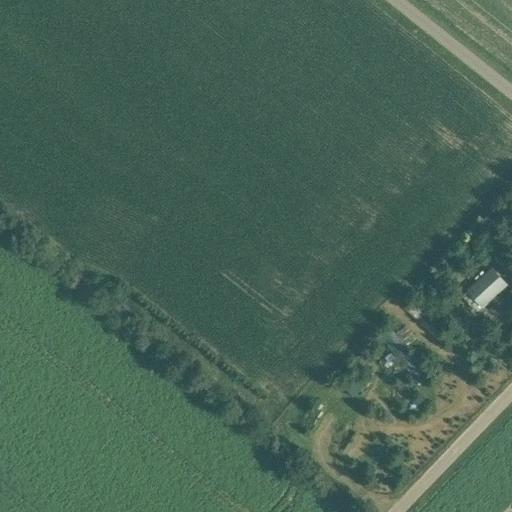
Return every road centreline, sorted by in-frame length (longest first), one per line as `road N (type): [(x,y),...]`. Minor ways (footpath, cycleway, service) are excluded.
road 1 (unclassified): [(400,511),(511,395)]
road 2 (unclassified): [(511,94),(395,0)]
